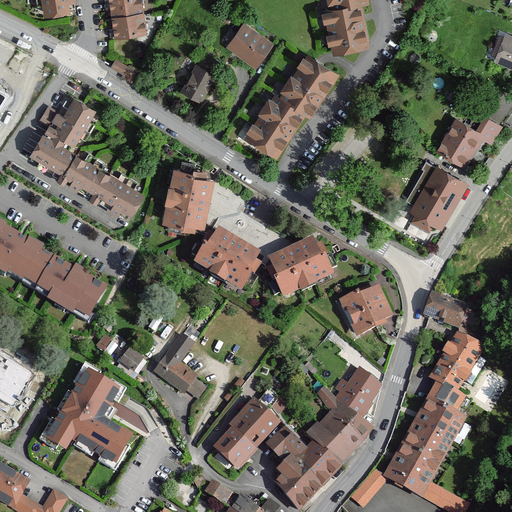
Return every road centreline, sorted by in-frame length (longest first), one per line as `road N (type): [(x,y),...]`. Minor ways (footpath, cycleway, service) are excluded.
road 1 (tertiary): [(79,62),(392,253),(415,281)]
road 2 (tertiary): [(415,281),(412,331),(376,443),(323,511)]
road 3 (tertiary): [(415,281),(435,264),(511,148)]
road 4 (residential): [(103,511),(0,448)]
